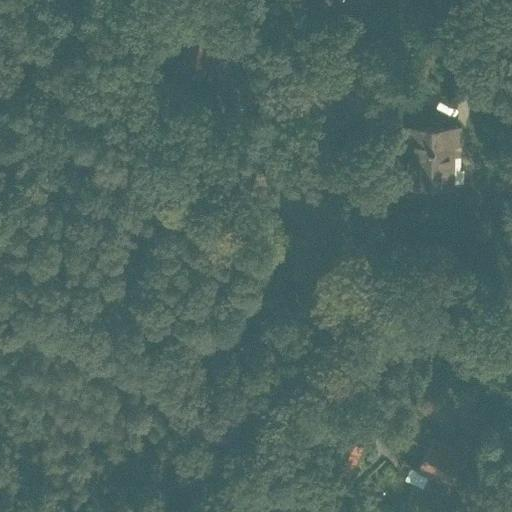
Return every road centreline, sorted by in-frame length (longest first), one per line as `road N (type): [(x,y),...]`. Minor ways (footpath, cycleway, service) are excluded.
road 1 (residential): [(290,215),(35,72),(0,66)]
road 2 (residential): [(511,339),(290,215)]
road 3 (residential): [(355,25),(326,146),(290,215)]
